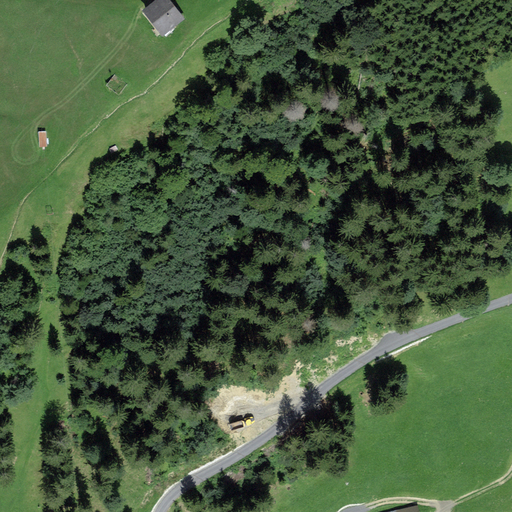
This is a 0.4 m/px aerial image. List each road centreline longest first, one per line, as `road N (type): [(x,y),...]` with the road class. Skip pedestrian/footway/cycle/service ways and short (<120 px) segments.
road 1 (residential): [(511,298),(381,349),(267,436),(181,487),(160,511)]
road 2 (track): [(246,0),(144,92),(102,118),(27,194),(0,209)]
road 3 (track): [(511,471),(449,504),(395,500),(359,510)]
